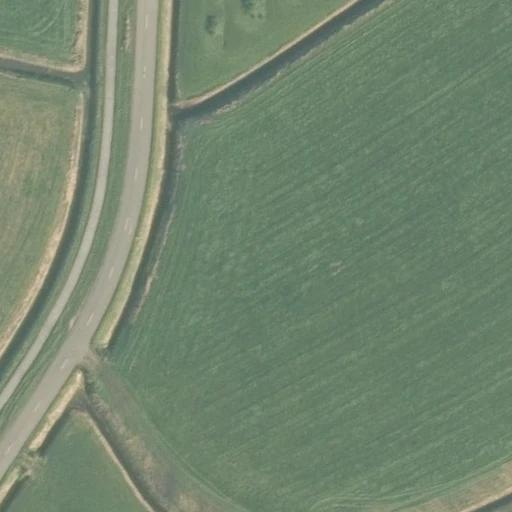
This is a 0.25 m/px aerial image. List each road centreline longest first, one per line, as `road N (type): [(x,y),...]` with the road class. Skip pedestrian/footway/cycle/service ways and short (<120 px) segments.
road 1 (secondary): [(0,469),(78,344),(130,223),(146,0)]
road 2 (track): [(78,344),(177,468),(237,511)]
